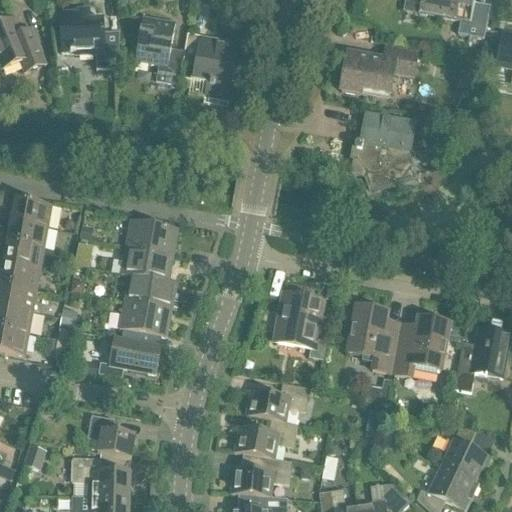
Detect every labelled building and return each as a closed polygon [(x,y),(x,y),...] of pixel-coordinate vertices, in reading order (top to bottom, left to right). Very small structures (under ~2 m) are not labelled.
[(410,0),(410,1),(410,2),(423,5),(421,18),(460,25),(458,38),(484,43),(490,9),(474,6),(475,1),(475,0),(410,0)] [(90,13),(77,14),(77,17),(62,17),(63,37),(60,37),(61,58),(75,57),(75,54),(95,53),(96,74),(118,73),(120,36),(104,37),(104,23),(97,24),(98,27),(93,27),(93,24),(90,24),(90,13)] [(175,28),(143,22),(140,40),(141,40),(139,48),(138,48),(135,66),(158,70),(156,86),(178,90),(182,68),(184,56),(170,53),(171,46),(172,46),(175,28)] [(13,24),(0,29),(0,65),(3,72),(20,65),(25,77),(46,68),(37,47),(36,48),(27,51),(26,48),(24,49),(13,24)] [(511,38),(503,37),(497,71),(511,74),(511,38)] [(209,42),(187,38),(184,56),(182,68),(194,70),(192,84),(206,87),(203,106),(227,110),(233,82),(242,84),(244,71),(243,71),(235,70),(239,47),(218,44),(217,48),(208,46),(209,42)] [(383,64),(347,58),(341,95),(361,99),(361,93),(389,99),(393,77),(413,81),(417,58),(386,52),(383,64)] [(403,156),(408,127),(366,120),(364,136),(368,137),(366,148),(359,146),(358,146),(357,146),(356,147),(355,148),(355,149),(354,149),(354,150),(354,151),(354,152),(355,153),(356,154),(357,155),(358,155),(360,155),(358,163),(355,163),(353,178),(366,180),(371,195),(395,187),(393,181),(394,180),(394,179),(409,173),(403,156)] [(0,200),(0,209),(7,210),(8,202),(0,200)] [(52,210),(15,203),(11,225),(48,232),(52,210)] [(7,246),(45,253),(48,232),(11,225),(7,246)] [(178,233),(131,225),(126,252),(173,261),(178,233)] [(88,244),(91,228),(79,226),(76,242),(88,244)] [(4,267),(41,274),(45,253),(7,246),(4,267)] [(92,252),(79,249),(75,267),(88,270),(92,252)] [(169,287),(169,286),(173,261),(126,252),(121,279),(130,280),(169,287)] [(41,274),(4,267),(0,286),(0,289),(37,296),(41,274)] [(177,287),(169,286),(169,287),(130,280),(125,305),(172,313),(177,287)] [(72,283),(70,295),(83,297),(85,290),(80,284),(72,283)] [(37,296),(0,289),(0,310),(33,317),(37,296)] [(322,304),(286,298),(277,348),(311,354),(309,362),(323,364),(330,323),(318,321),(322,304)] [(172,313),(125,305),(120,334),(123,334),(122,344),(159,350),(161,341),(167,342),(172,313)] [(33,317),(0,310),(0,332),(29,338),(33,317)] [(372,375),(390,378),(396,346),(383,344),(386,327),(388,317),(356,311),(348,358),(375,363),(372,375)] [(60,333),(74,335),(77,319),(62,317),(60,333)] [(394,379),(412,382),(414,370),(441,375),(447,343),(450,328),(418,322),(417,332),(413,349),(400,347),(394,379)] [(450,328),(447,343),(463,346),(465,331),(450,328)] [(0,356),(25,361),(29,338),(0,332),(0,356)] [(74,335),(59,333),(55,363),(69,365),(74,335)] [(475,378),(503,383),(511,340),(479,334),(476,349),(473,367),(459,364),(454,394),(471,397),(475,378)] [(123,383),(125,374),(156,379),(161,351),(159,350),(122,344),(114,342),(109,371),(101,370),(99,379),(123,383)] [(271,425),(271,424),(286,427),(289,414),(305,417),(310,393),(282,388),(280,400),(251,395),(246,421),(271,425)] [(135,440),(113,436),(115,425),(92,421),(88,444),(99,446),(97,458),(131,464),(135,440)] [(240,431),(235,457),(243,459),(264,463),(264,462),(275,464),(277,450),(294,453),(298,430),(286,427),(271,424),(271,425),(269,437),(240,431)] [(485,475),(491,461),(470,451),(477,436),(460,433),(442,471),(474,487),(480,473),(485,475)] [(372,455),(374,444),(355,441),(353,452),(372,455)] [(30,450),(24,469),(37,473),(43,454),(30,450)] [(233,473),(231,499),(239,500),(242,500),(272,502),(273,488),(289,490),(291,467),(275,464),(264,462),(264,463),(263,475),(242,473),(233,473)] [(73,488),(89,488),(89,502),(130,503),(131,478),(101,477),(101,465),(73,464),(73,488)] [(301,470),(300,482),(309,483),(310,471),(301,470)] [(474,487),(442,471),(429,499),(422,495),(417,505),(424,511),(442,511),(445,507),(456,511),(467,511),(472,503),(467,501),(469,497),(473,499),(478,489),(474,487)] [(405,511),(412,507),(394,489),(393,489),(371,492),(373,508),(359,510),(359,511),(405,511)] [(359,511),(359,510),(345,511),(343,495),(319,498),(321,511),(359,511)] [(287,511),(288,504),(272,502),(242,500),(242,511),(287,511)] [(129,511),(130,503),(89,502),(88,511),(129,511)]
